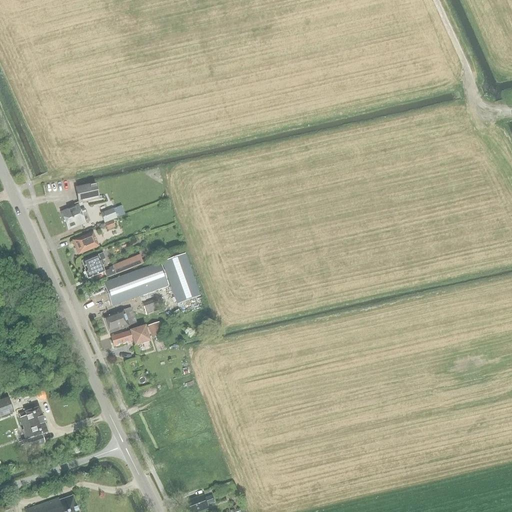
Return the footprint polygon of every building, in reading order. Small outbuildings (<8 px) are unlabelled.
[(78,204),(98,199),(95,184),(75,188),(78,204)] [(81,215),(85,213),(83,208),(79,209),(77,205),(60,213),(68,231),(85,224),(81,215)] [(104,223),(116,219),(112,209),(100,214),(104,223)] [(114,227),(112,221),(104,224),(107,230),(114,227)] [(92,233),(87,235),(72,241),(78,255),(98,247),(92,233)] [(104,265),(102,261),(105,259),(102,253),(81,262),(85,270),(84,271),(87,279),(104,272),(102,266),(104,265)] [(177,305),(199,296),(184,254),(162,263),(164,271),(163,271),(160,263),(104,284),(112,306),(168,286),(165,278),(167,277),(177,305)] [(104,272),(106,278),(135,266),(132,258),(112,266),(112,267),(108,269),(109,270),(104,272)] [(146,315),(160,310),(156,300),(142,305),(146,315)] [(129,327),(136,324),(130,308),(123,311),(123,310),(103,317),(109,334),(129,327)] [(151,337),(162,334),(159,322),(147,326),(151,337)] [(110,338),(113,347),(131,342),(131,341),(133,340),(134,346),(149,341),(144,327),(110,338)] [(8,399),(0,402),(0,415),(12,412),(8,399)] [(23,445),(25,450),(44,444),(41,435),(47,433),(44,423),(42,417),(42,418),(38,408),(18,415),(20,418),(19,418),(24,430),(22,431),(25,441),(20,443),(21,446),(23,445)] [(230,483),(219,486),(216,487),(220,498),(229,496),(228,492),(234,490),(232,482),(230,483)] [(77,511),(72,496),(59,501),(58,499),(25,511),(77,511)] [(207,506),(214,503),(212,496),(204,499),(203,496),(188,502),(191,511),(198,511),(208,508),(207,506)]
